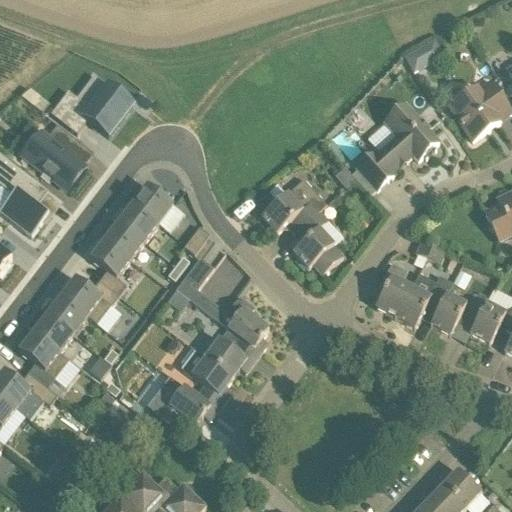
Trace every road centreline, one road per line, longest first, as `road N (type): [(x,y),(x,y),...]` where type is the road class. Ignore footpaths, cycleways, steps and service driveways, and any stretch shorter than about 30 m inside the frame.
road 1 (residential): [(320,330),(209,215),(194,161),(173,138),(143,149),(0,339)]
road 2 (track): [(394,0),(267,40),(173,138),(165,104),(137,68),(0,15)]
road 3 (residential): [(320,330),(408,218),(511,155)]
road 4 (residential): [(289,511),(233,450),(320,330)]
road 5 (residential): [(502,395),(320,330)]
road 6 (residential): [(390,511),(502,395)]
road 7 (track): [(267,40),(137,68)]
